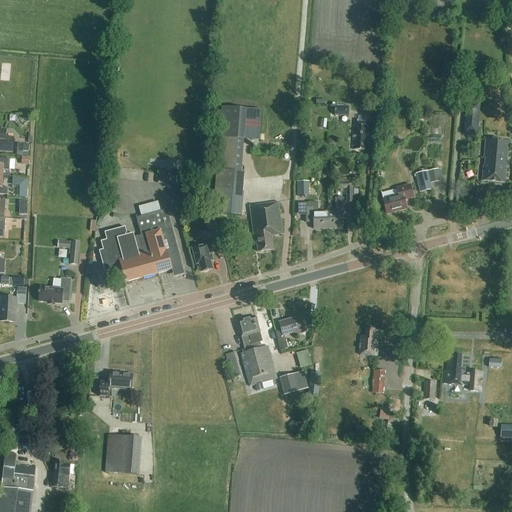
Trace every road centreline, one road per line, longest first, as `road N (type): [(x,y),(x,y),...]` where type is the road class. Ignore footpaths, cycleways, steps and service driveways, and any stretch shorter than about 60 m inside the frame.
road 1 (tertiary): [(0,362),(417,247)]
road 2 (unclassified): [(409,511),(402,473),(417,247)]
